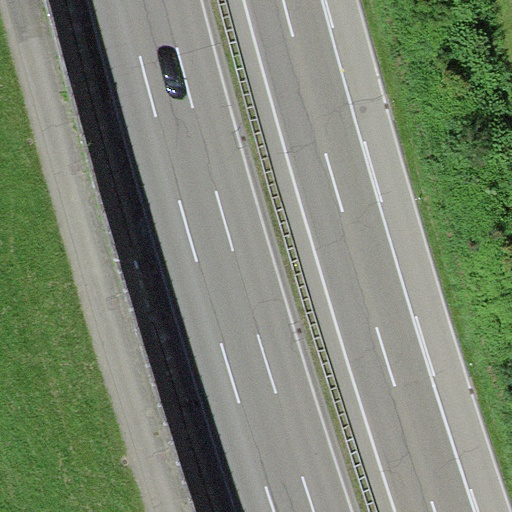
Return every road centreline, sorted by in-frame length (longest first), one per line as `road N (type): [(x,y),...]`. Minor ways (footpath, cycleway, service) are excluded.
road 1 (unclassified): [(32,0),(194,511)]
road 2 (motorway): [(440,511),(282,0)]
road 3 (motorway): [(146,0),(229,302),(298,511)]
